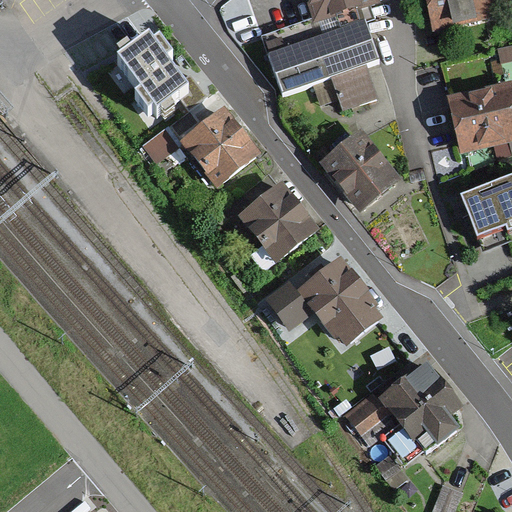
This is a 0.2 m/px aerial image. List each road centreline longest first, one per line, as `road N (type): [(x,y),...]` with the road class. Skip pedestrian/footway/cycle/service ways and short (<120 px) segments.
road 1 (unclassified): [(168,0),(393,291),(511,428)]
road 2 (residential): [(0,344),(141,511)]
road 3 (residential): [(427,168),(404,76),(401,0)]
